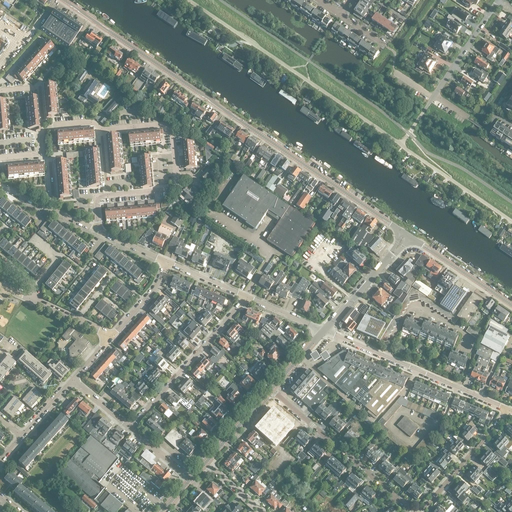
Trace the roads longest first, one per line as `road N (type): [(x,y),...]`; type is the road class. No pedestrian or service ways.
road 1 (tertiary): [(407,235),(63,0)]
road 2 (residential): [(401,145),(187,0)]
road 3 (residential): [(507,408),(323,330)]
road 4 (residential): [(106,197),(162,192),(176,172),(174,141),(162,125),(104,127)]
road 5 (residential): [(130,428),(246,298)]
road 6 (residential): [(409,133),(499,0)]
road 7 (residential): [(306,417),(411,511)]
road 8 (residential): [(420,511),(507,408)]
road 9 (residential): [(401,145),(511,221)]
road 10 (tertiary): [(323,330),(407,235)]
road 11 (tertiary): [(511,305),(407,235)]
